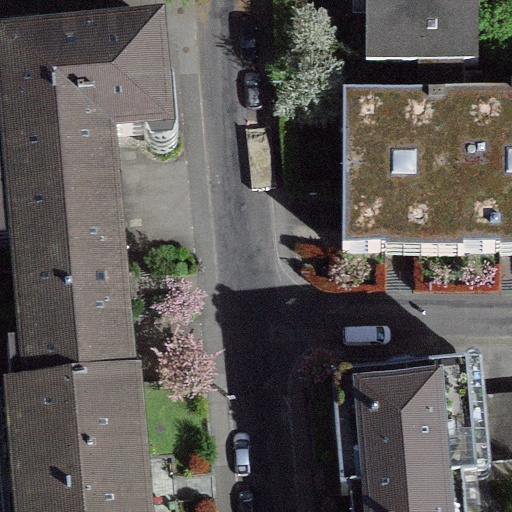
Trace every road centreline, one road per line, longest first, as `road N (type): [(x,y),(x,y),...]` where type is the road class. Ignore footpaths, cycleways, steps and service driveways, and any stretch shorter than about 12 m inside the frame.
road 1 (residential): [(253,320),(230,0)]
road 2 (residential): [(253,320),(511,320)]
road 3 (residential): [(268,511),(253,320)]
